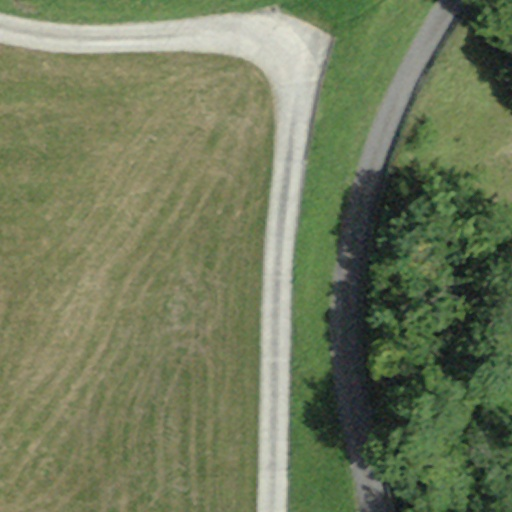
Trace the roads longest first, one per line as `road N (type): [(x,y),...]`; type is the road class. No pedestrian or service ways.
road 1 (track): [(0,26),(60,38),(252,38),(280,50),(292,68),(271,511)]
road 2 (unclassified): [(457,0),(372,175),(351,275),(356,429),(375,511)]
